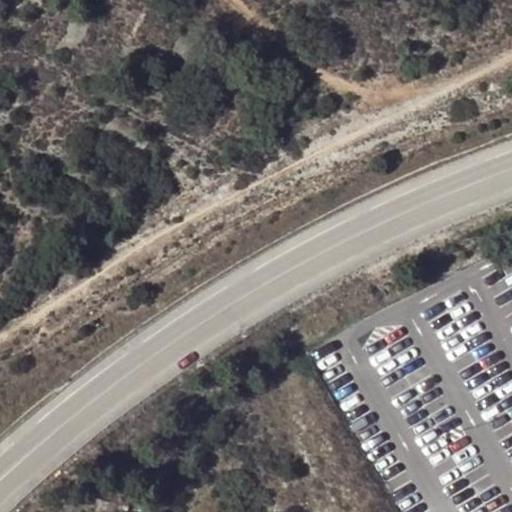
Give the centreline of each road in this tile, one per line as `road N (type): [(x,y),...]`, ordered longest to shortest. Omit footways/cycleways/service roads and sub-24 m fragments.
road 1 (tertiary): [(131,370),(267,281),(436,199),(511,172)]
road 2 (track): [(393,113),(332,85),(239,0)]
road 3 (tertiary): [(0,494),(131,370)]
road 4 (tertiary): [(131,370),(0,468)]
road 5 (track): [(511,54),(393,113)]
